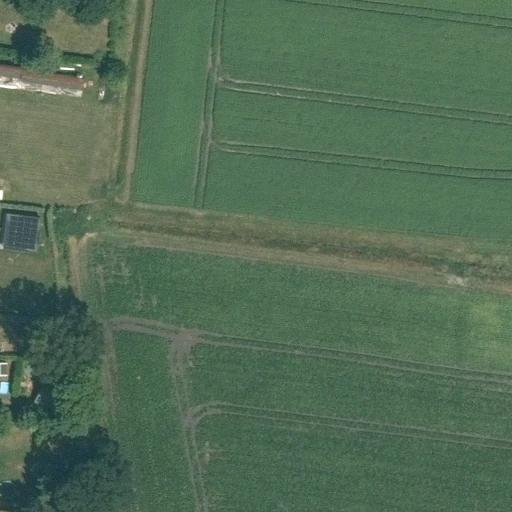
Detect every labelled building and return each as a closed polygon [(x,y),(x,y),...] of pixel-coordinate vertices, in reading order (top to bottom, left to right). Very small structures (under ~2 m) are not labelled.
[(0,76),(23,79),(22,82),(85,91),(87,79),(27,71),(27,68),(0,64),(0,76)] [(8,215),(6,232),(22,234),(20,251),(37,253),(41,219),(8,215)] [(57,333),(45,333),(45,357),(57,357),(57,333)] [(55,363),(53,386),(70,388),(72,365),(55,363)] [(33,405),(50,413),(59,397),(42,388),(33,405)]
